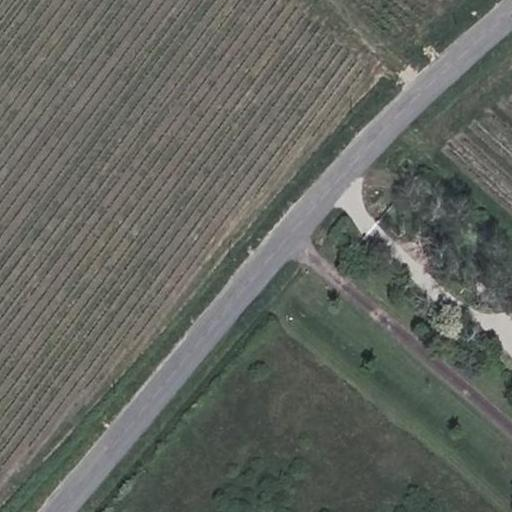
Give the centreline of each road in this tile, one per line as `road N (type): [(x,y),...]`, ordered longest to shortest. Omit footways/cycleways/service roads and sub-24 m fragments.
road 1 (tertiary): [(511,16),(422,90),(92,452),(48,511)]
road 2 (track): [(422,90),(329,0)]
